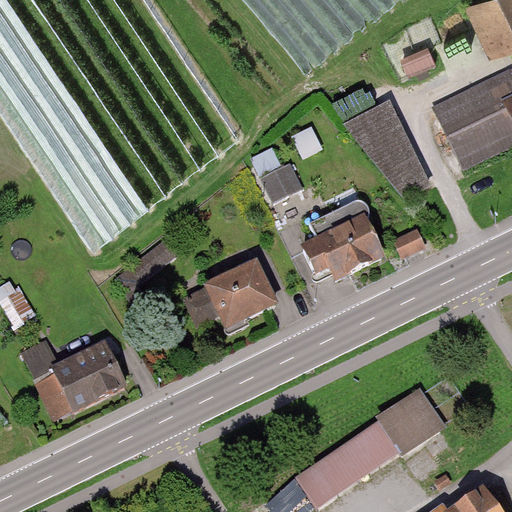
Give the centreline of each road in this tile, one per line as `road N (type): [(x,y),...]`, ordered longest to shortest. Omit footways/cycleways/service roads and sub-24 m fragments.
road 1 (primary): [(166,420),(478,268)]
road 2 (residential): [(478,268),(426,124),(446,87),(511,64)]
road 3 (primary): [(0,502),(166,420)]
